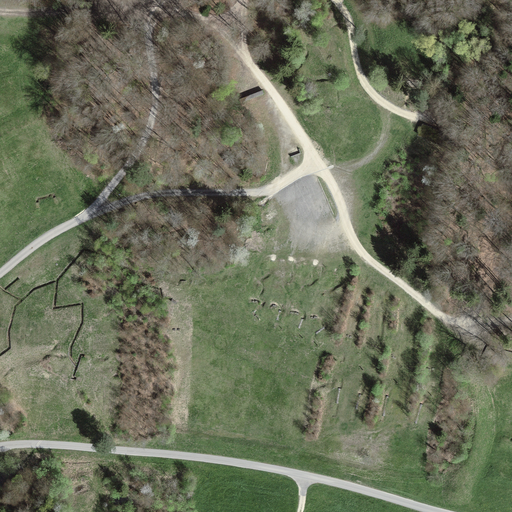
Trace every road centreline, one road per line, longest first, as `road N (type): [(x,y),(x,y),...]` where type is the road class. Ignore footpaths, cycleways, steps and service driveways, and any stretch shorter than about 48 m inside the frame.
road 1 (track): [(468,332),(370,259),(344,226),(317,160),(234,46),(205,19),(132,0)]
road 2 (unclassified): [(0,449),(115,451),(299,478),(416,511)]
road 3 (track): [(164,0),(146,26),(155,90),(141,148),(95,210),(0,273)]
road 4 (track): [(317,160),(258,193),(166,193),(95,210)]
road 5 (track): [(436,121),(390,111),(366,88),(348,20),(328,0)]
